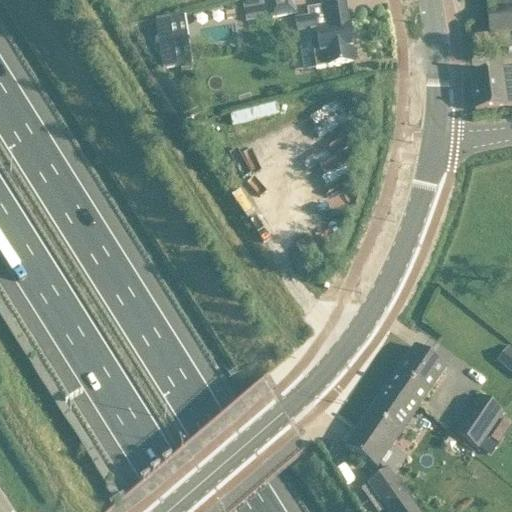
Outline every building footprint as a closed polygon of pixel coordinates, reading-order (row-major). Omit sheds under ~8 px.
[(105,0),(123,27),(236,0),(105,0)] [(265,0),(268,19),(283,17),(295,15),(294,10),(292,0),(265,0)] [(316,70),(329,68),(354,64),(343,0),(326,0),(328,7),(307,10),(309,19),(295,21),(297,35),(316,32),(317,41),(311,42),(316,70)] [(511,6),(487,10),(490,36),(511,32),(511,6)] [(169,20),(155,22),(163,71),(177,69),(177,67),(170,22),(169,20)] [(511,71),(472,76),(470,77),(475,112),(511,107),(511,71)] [(388,387),(419,409),(434,386),(446,370),(414,348),(388,387)] [(419,409),(388,387),(345,448),(377,470),(419,409)] [(504,413),(479,396),(453,434),(479,451),(504,413)] [(416,511),(388,471),(368,484),(387,511),(416,511)]
